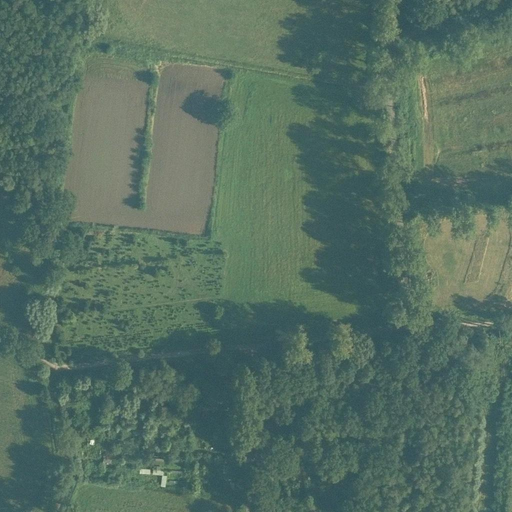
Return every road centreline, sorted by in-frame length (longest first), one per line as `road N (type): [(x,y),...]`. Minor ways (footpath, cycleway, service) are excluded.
road 1 (unclassified): [(398,325),(406,307),(388,0)]
road 2 (unclassified): [(251,511),(251,350),(398,325)]
road 3 (track): [(56,511),(66,473),(46,343),(67,229)]
road 4 (track): [(251,350),(50,365),(0,340)]
